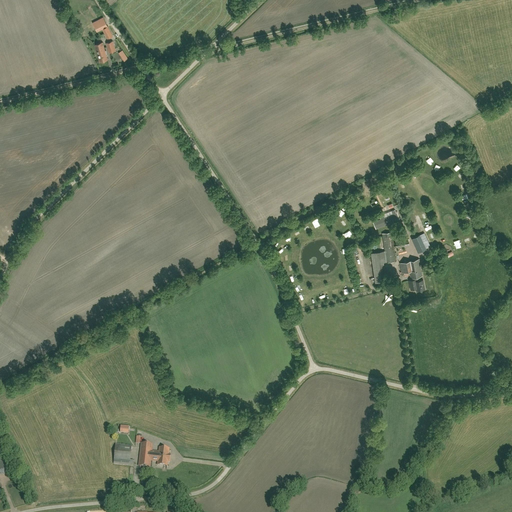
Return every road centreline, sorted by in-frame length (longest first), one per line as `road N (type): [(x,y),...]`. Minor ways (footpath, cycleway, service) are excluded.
road 1 (unclassified): [(27,511),(202,491),(314,369)]
road 2 (unclassified): [(314,369),(267,258),(161,96)]
road 3 (track): [(258,243),(0,385)]
road 4 (unclassified): [(0,278),(31,223),(161,96)]
road 5 (track): [(206,52),(419,0)]
road 6 (unclassified): [(314,369),(444,395),(511,387)]
road 7 (track): [(141,67),(0,102)]
road 8 (unclassified): [(161,96),(260,0)]
